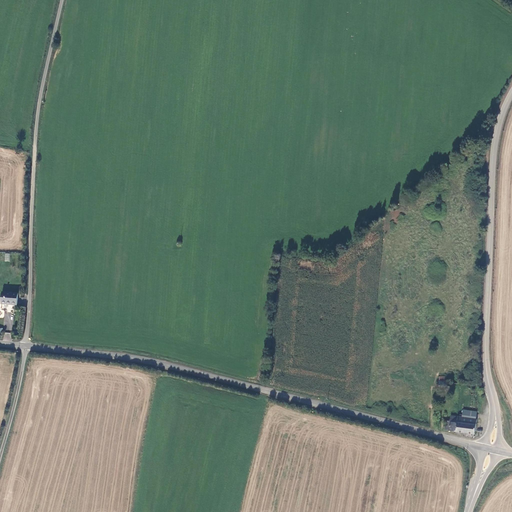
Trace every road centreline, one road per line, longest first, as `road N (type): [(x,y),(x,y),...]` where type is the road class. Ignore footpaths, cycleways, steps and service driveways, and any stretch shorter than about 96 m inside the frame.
road 1 (tertiary): [(25,346),(149,361),(492,450)]
road 2 (tertiary): [(492,450),(486,368),(493,153),(511,93)]
road 3 (unclassified): [(25,346),(35,132),(61,0)]
